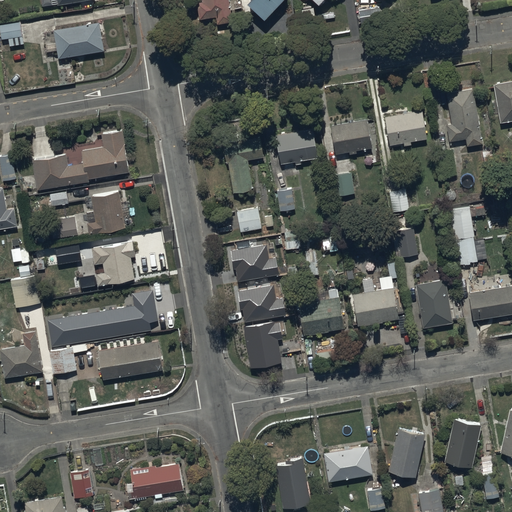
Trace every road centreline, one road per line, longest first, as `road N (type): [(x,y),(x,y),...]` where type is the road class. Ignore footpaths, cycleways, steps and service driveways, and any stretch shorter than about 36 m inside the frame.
road 1 (residential): [(164,85),(511,30)]
road 2 (residential): [(164,85),(221,403)]
road 3 (residential): [(221,403),(511,355)]
road 4 (residential): [(0,440),(221,403)]
road 5 (residential): [(0,111),(164,85)]
